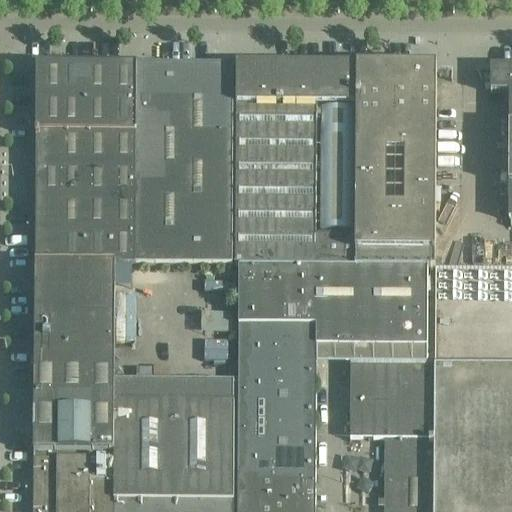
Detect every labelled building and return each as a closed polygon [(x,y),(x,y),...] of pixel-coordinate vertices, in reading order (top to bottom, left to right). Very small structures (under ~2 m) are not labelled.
[(232,268),(233,69),(233,68),(37,67),(36,267),(116,268),(136,268),(232,268)] [(317,238),(317,109),(357,109),(357,69),(355,69),(355,70),(337,70),(337,69),(237,69),(236,268),(356,269),(356,238),(317,238)] [(436,270),(437,70),(357,69),(357,109),(356,144),(356,231),(356,238),(356,269),(436,270)] [(511,70),(491,70),(491,95),(510,95),(509,223),(511,223),(511,70)] [(356,231),(356,144),(322,143),(321,231),(356,231)] [(115,404),(116,268),(36,267),(34,455),(114,456),(115,404)] [(315,511),(317,366),(427,367),(428,271),(239,270),(237,511),(315,511)] [(433,511),(435,370),(351,370),(350,443),(386,443),(386,503),(385,503),(385,511),(386,511),(385,511),(433,511)] [(511,511),(511,370),(435,370),(433,511),(511,511)] [(233,511),(234,405),(169,404),(125,404),(115,404),(114,456),(114,463),(113,511),(233,511)] [(113,511),(114,463),(34,462),(33,511),(113,511)]
